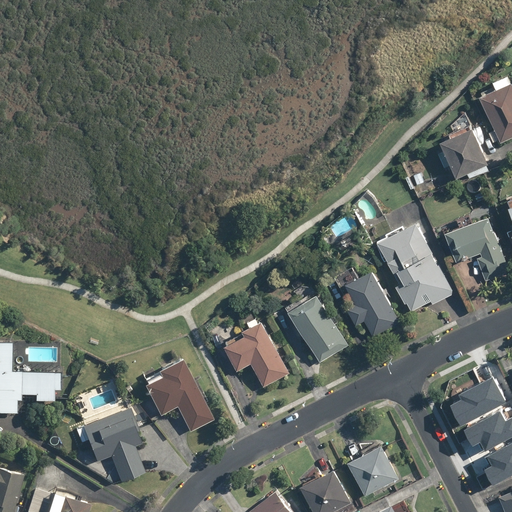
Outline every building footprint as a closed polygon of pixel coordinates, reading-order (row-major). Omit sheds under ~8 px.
[(489,81),(493,88),(477,95),(493,129),(487,132),(492,142),(498,139),(499,142),(511,135),(511,85),(506,73),(489,81)] [(454,134),(437,140),(453,177),(464,172),(466,178),(489,169),(465,112),(450,125),(454,134)] [(454,262),(475,254),(485,280),(509,271),(486,214),(442,232),(454,262)] [(453,293),(415,219),(374,240),(409,309),(428,299),(431,305),(453,293)] [(342,297),(349,293),(354,302),(344,308),(354,327),(364,321),(372,336),(398,321),(371,271),(358,278),(351,265),(331,276),(342,297)] [(347,344),(314,293),(286,311),(320,362),(347,344)] [(288,372),(258,319),(239,330),(242,335),(222,346),(235,370),(249,363),(262,387),(288,372)] [(58,372),(9,371),(9,340),(0,339),(0,411),(15,411),(16,400),(19,400),(19,393),(33,393),(33,400),(52,400),(52,389),(58,389),(58,372)] [(210,419),(177,357),(154,369),(155,371),(142,378),(144,382),(141,384),(157,414),(173,405),(187,431),(210,419)] [(450,405),(460,426),(505,403),(492,378),(458,395),(460,400),(450,405)] [(74,425),(79,440),(85,437),(93,461),(109,455),(118,482),(144,472),(133,441),(140,438),(128,406),(74,425)] [(501,411),(463,430),(471,446),(478,442),(482,450),(511,435),(511,417),(506,421),(501,411)] [(482,469),(490,485),(511,473),(511,443),(485,457),(489,465),(482,469)] [(380,444),(345,462),(363,495),(397,477),(380,444)] [(0,511),(10,511),(20,472),(0,466),(0,511)] [(332,468),(299,485),(312,511),(328,511),(349,502),(332,468)] [(45,511),(51,490),(31,485),(24,511),(28,511),(45,511)] [(511,511),(511,489),(497,495),(503,511),(511,511)] [(291,511),(272,490),(247,511),(291,511)] [(84,511),(87,502),(58,494),(52,511),(84,511)]
